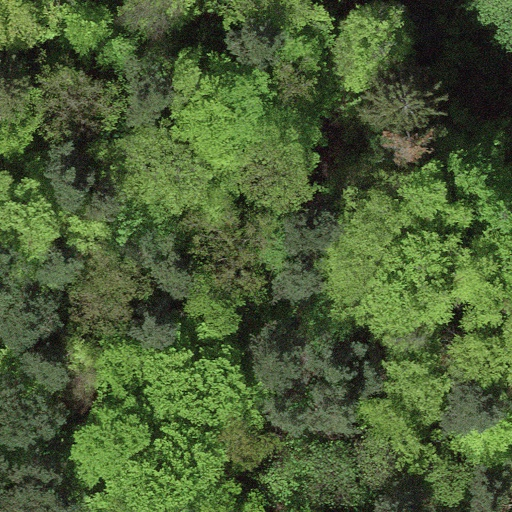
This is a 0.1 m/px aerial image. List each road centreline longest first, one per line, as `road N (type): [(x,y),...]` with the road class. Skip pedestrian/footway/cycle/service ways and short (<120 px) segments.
road 1 (track): [(236,511),(286,237),(142,65),(0,4)]
road 2 (track): [(511,378),(399,316),(286,237),(305,82),(300,0)]
